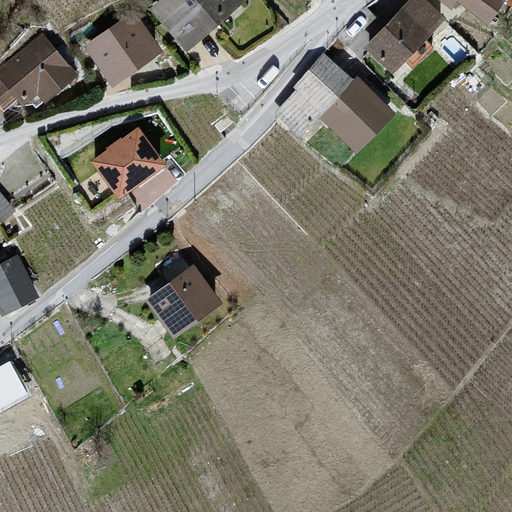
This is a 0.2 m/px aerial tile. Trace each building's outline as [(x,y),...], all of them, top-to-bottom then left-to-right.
[(258,6),(253,0),(177,0),(159,16),(198,59),(258,6)] [(443,0),(486,28),(503,0),(443,0)] [(454,30),(419,2),(374,57),(410,85),(454,30)] [(168,59),(140,20),(96,52),(124,91),(168,59)] [(84,80),(49,43),(6,82),(41,120),(84,80)] [(406,121),(334,59),(298,101),(370,162),(406,121)] [(117,197),(167,165),(140,122),(90,154),(117,197)] [(0,230),(17,220),(0,193),(0,230)] [(43,299),(24,261),(0,273),(0,300),(8,317),(43,299)] [(230,311),(201,273),(156,307),(185,345),(230,311)] [(0,417),(35,399),(17,365),(0,373),(0,417)]
